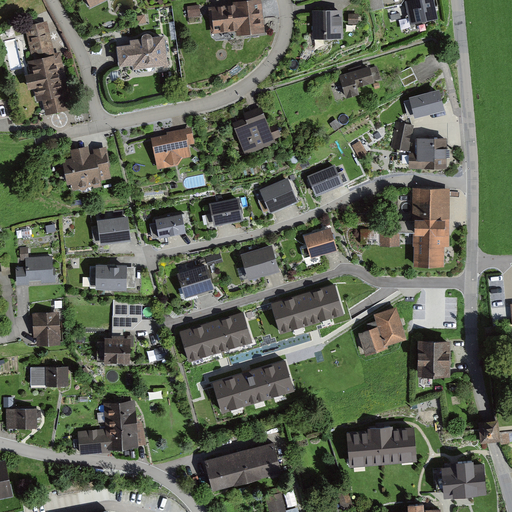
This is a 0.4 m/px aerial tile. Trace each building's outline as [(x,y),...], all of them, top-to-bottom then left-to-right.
[(265,33),(261,0),(234,0),(235,6),(210,8),(213,33),(238,31),(238,36),(265,33)] [(382,0),(367,0),(370,12),(384,9),(382,0)] [(437,18),(433,0),(418,0),(407,3),(410,15),(414,14),(416,22),(437,18)] [(199,6),(187,7),(188,19),(200,18),(199,6)] [(341,39),(341,11),(312,11),(312,39),(341,39)] [(349,14),(348,23),(358,24),(359,15),(349,14)] [(55,54),(48,21),(27,26),(35,59),(29,60),(31,71),(22,73),(26,92),(33,90),(35,102),(44,101),(47,115),(73,109),(61,53),(55,54)] [(167,66),(164,36),(152,37),(152,34),(140,35),(140,40),(129,41),(130,46),(118,47),(120,70),(167,66)] [(356,87),(380,79),(376,67),(362,71),(361,66),(349,70),(350,74),(341,77),(347,97),(358,93),(356,87)] [(405,88),(418,81),(411,68),(398,74),(405,88)] [(438,92),(404,102),(408,118),(443,109),(438,92)] [(270,132),(262,112),(244,119),(246,124),(234,129),(244,155),(275,143),(273,139),(281,136),(278,129),(270,132)] [(333,130),(340,125),(334,118),(327,123),(333,130)] [(408,151),(413,125),(397,122),(393,148),(408,151)] [(194,144),(191,128),(168,132),(169,136),(150,139),(156,170),(182,165),(180,156),(190,154),(188,145),(194,144)] [(446,168),(446,138),(416,139),(416,160),(406,160),(406,169),(446,168)] [(366,155),(359,143),(353,146),(360,158),(366,155)] [(95,147),(72,151),(74,160),(63,162),(68,187),(76,185),(77,193),(100,188),(99,183),(114,180),(111,165),(117,164),(114,148),(96,152),(95,147)] [(308,175),(316,193),(344,181),(335,162),(308,175)] [(288,176),(261,188),(270,210),(298,198),(288,176)] [(451,187),(412,186),(411,219),(391,218),(391,242),(417,242),(416,264),(443,265),(443,247),(450,247),(451,187)] [(241,196),(207,203),(211,227),(245,220),(241,196)] [(181,214),(156,219),(160,239),(185,234),(181,214)] [(128,219),(99,222),(101,244),(131,241),(128,219)] [(337,250),(330,227),(303,236),(311,258),(337,250)] [(271,247),(240,255),(247,280),(278,272),(271,247)] [(30,248),(19,248),(20,257),(30,256),(30,248)] [(223,255),(211,258),(212,264),(224,261),(223,255)] [(56,282),(54,256),(25,258),(26,268),(17,269),(18,284),(56,282)] [(126,265),(93,264),(92,289),(125,290),(126,265)] [(206,266),(177,275),(184,299),(213,289),(206,266)] [(335,284),(272,304),(281,335),(345,315),(335,284)] [(114,316),(130,317),(130,302),(114,301),(114,316)] [(383,347),(405,340),(395,308),(373,315),(383,347)] [(244,312),(179,332),(188,363),(253,343),(244,312)] [(35,345),(62,343),(59,313),(32,315),(35,345)] [(501,328),(487,328),(488,337),(502,336),(501,328)] [(378,331),(359,338),(366,358),(385,352),(378,331)] [(98,339),(98,361),(130,361),(130,339),(98,339)] [(449,343),(422,342),(421,373),(448,373),(449,343)] [(166,345),(154,349),(158,364),(171,360),(166,345)] [(286,360),(212,382),(221,414),(295,392),(286,360)] [(68,387),(68,368),(32,369),(32,388),(68,387)] [(15,398),(4,398),(4,408),(15,408),(15,398)] [(140,447),(136,401),(103,404),(105,431),(79,433),(80,455),(111,453),(111,449),(140,447)] [(37,410),(6,411),(6,428),(37,427),(37,410)] [(488,422),(480,423),(480,435),(482,441),(493,440),(500,439),(499,433),(498,422),(488,422)] [(414,427),(348,432),(351,467),(417,462),(414,427)] [(511,432),(499,433),(500,439),(502,442),(511,441),(511,432)] [(280,477),(273,447),(206,463),(212,492),(280,477)] [(0,461),(0,493),(11,492),(4,461),(0,461)] [(485,493),(482,463),(440,468),(443,498),(485,493)] [(0,511),(14,511),(24,510),(20,490),(11,492),(0,493),(0,511)] [(353,506),(348,490),(334,494),(339,511),(353,506)] [(287,511),(283,494),(265,499),(268,511),(287,511)]
